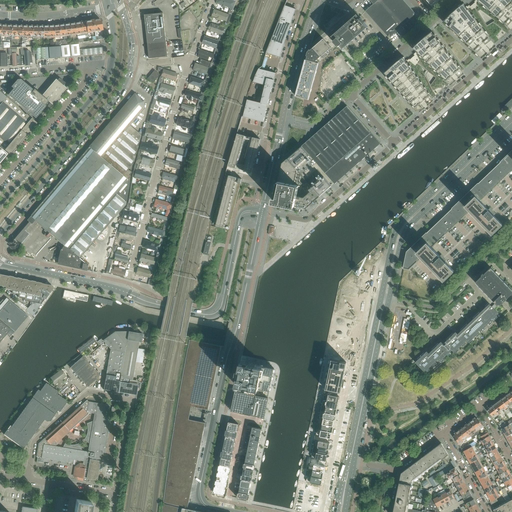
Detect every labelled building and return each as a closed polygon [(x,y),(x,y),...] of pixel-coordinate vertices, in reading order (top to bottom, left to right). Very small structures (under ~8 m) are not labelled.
[(230,0),(218,0),(217,3),(232,9),(235,2),(230,0)] [(373,4),(365,11),(377,24),(389,38),(397,31),(400,35),(403,33),(404,34),(403,34),(404,34),(407,32),(410,29),(410,28),(410,29),(409,27),(411,25),(408,22),(413,16),(415,18),(417,17),(402,0),(370,0),(373,4)] [(426,0),(433,8),(442,0),(426,0)] [(456,8),(443,20),(444,21),(449,26),(449,27),(457,33),(456,34),(464,41),(472,48),(471,49),(479,56),(481,58),(482,59),(511,32),(511,2),(510,0),(469,0),(466,2),(464,5),(463,4),(462,3),(456,8)] [(294,15),(296,9),(285,5),(282,12),(294,15)] [(215,10),(212,16),(227,22),(229,15),(215,10)] [(166,42),(163,13),(154,14),(144,15),(147,43),(166,42)] [(290,26),(292,19),(281,16),(278,22),(290,26)] [(334,29),(328,34),(332,38),(333,39),(334,39),(335,40),(333,41),(338,47),(340,45),(341,47),(348,42),(350,41),(350,40),(351,38),(352,39),(354,38),(365,28),(362,26),(363,25),(363,24),(360,21),(358,19),(357,20),(355,17),(352,20),(342,28),(343,29),(342,31),(341,30),(339,32),(340,33),(338,34),(334,29)] [(102,30),(100,19),(86,21),(87,32),(94,31),(96,40),(103,39),(103,36),(98,37),(97,31),(102,30)] [(87,32),(86,21),(75,23),(77,34),(87,32)] [(289,30),(290,26),(278,22),(276,27),(289,30)] [(77,34),(75,23),(64,24),(66,35),(77,34)] [(210,23),(208,29),(223,35),(225,29),(210,23)] [(11,36),(12,25),(4,25),(1,24),(1,36),(11,36)] [(66,35),(64,24),(54,26),(55,37),(63,36),(63,39),(66,39),(66,35)] [(22,37),(22,25),(16,25),(12,25),(11,36),(13,37),(22,37)] [(33,37),(33,26),(25,26),(22,25),(22,37),(27,37),(33,37)] [(43,37),(43,26),(37,26),(33,26),(33,37),(43,37)] [(55,37),(54,26),(43,26),(43,37),(55,37)] [(396,61),(384,72),(385,73),(417,110),(419,112),(420,113),(465,74),(464,73),(462,71),(460,68),(459,69),(456,63),(455,64),(452,58),(451,58),(448,53),(447,53),(444,47),(443,48),(440,42),(439,43),(436,37),(435,38),(432,32),(431,30),(424,35),(425,36),(417,42),(412,47),(413,48),(414,49),(404,58),(404,57),(403,56),(396,61)] [(286,39),(287,35),(275,31),(273,35),(286,39)] [(284,45),(286,39),(273,35),(271,41),(284,45)] [(205,37),(203,43),(217,48),(219,42),(205,37)] [(333,50),(323,39),(313,48),(321,57),(322,59),(333,50)] [(282,51),(284,45),(271,41),(268,47),(282,51)] [(149,58),(167,56),(166,42),(147,43),(149,58)] [(82,55),(82,50),(79,50),(78,44),(61,46),(62,57),(82,55)] [(36,49),(36,53),(37,59),(49,58),(48,47),(40,48),(40,49),(36,49)] [(280,57),(282,51),(268,47),(266,53),(267,53),(280,57)] [(321,57),(313,48),(310,50),(309,50),(307,53),(306,56),(307,56),(306,60),(318,63),(320,61),(318,59),(321,57)] [(201,50),(199,54),(214,59),(215,55),(201,50)] [(318,63),(306,60),(296,96),(308,100),(318,63)] [(196,64),(194,70),(206,74),(208,68),(196,64)] [(178,74),(163,69),(161,76),(176,81),(178,74)] [(270,93),(275,73),(262,70),(259,69),(254,83),(265,85),(264,91),(262,97),(261,103),(247,100),(243,117),(263,122),(269,99),(270,93)] [(153,83),(159,75),(154,70),(147,78),(153,83)] [(52,105),(66,88),(63,85),(65,83),(59,78),(57,80),(56,79),(42,95),(48,101),(52,105)] [(191,78),(189,84),(202,88),(204,82),(191,78)] [(42,95),(34,89),(33,90),(21,79),(17,79),(11,87),(13,88),(8,95),(35,118),(46,106),(45,105),(48,101),(42,95)] [(162,84),(160,91),(172,95),(175,88),(162,84)] [(188,90),(186,96),(199,100),(201,94),(188,90)] [(22,140),(37,123),(7,97),(0,91),(0,145),(2,147),(10,154),(19,144),(22,140)] [(125,204),(129,182),(127,180),(130,176),(129,175),(131,172),(128,169),(133,164),(141,135),(129,125),(144,109),(144,102),(135,93),(88,148),(89,148),(84,154),(83,154),(82,154),(83,155),(78,161),(77,160),(77,161),(77,162),(72,168),(72,167),(71,168),(71,169),(66,174),(65,175),(60,181),(59,182),(54,188),(53,189),(48,195),(47,196),(48,196),(43,202),(42,202),(42,203),(37,209),(36,209),(36,210),(34,212),(30,217),(34,220),(36,222),(42,226),(45,229),(47,232),(46,233),(45,234),(45,236),(46,237),(48,237),(49,235),(50,234),(53,236),(53,237),(62,244),(60,248),(62,249),(61,249),(61,250),(60,251),(58,262),(58,263),(80,269),(82,269),(86,270),(87,266),(88,265),(79,258),(115,217),(115,216),(125,204)] [(503,115),(511,105),(511,99),(500,111),(503,115)] [(317,132),(301,146),(302,146),(309,155),(310,156),(314,161),(315,161),(334,183),(354,166),(360,161),(359,160),(361,158),(362,159),(380,144),(347,106),(318,131),(317,132)] [(165,120),(151,116),(149,123),(163,127),(165,120)] [(179,118),(177,125),(193,129),(195,123),(179,118)] [(161,134),(146,130),(144,136),(159,140),(161,134)] [(175,131),(173,138),(185,142),(187,135),(175,131)] [(251,171),(259,138),(236,133),(228,167),(226,167),(212,225),(228,229),(240,178),(238,177),(240,169),(251,171)] [(158,147),(141,142),(140,149),(156,154),(158,147)] [(287,159),(296,169),(299,167),(307,160),(308,158),(310,156),(309,155),(302,146),(301,146),(287,159)] [(170,149),(168,157),(181,161),(183,153),(170,149)] [(480,201),(483,197),(511,169),(511,150),(500,162),(500,163),(478,184),(478,183),(451,209),(452,209),(427,233),(426,233),(406,252),(403,269),(408,270),(408,269),(421,258),(416,252),(426,242),(431,247),(435,244),(467,213),(469,211),(464,206),(475,196),(480,201)] [(154,161),(138,156),(136,163),(152,167),(154,161)] [(167,159),(166,166),(180,170),(181,163),(167,159)] [(282,163),(274,202),(306,209),(320,196),(319,196),(311,186),(287,159),(282,163)] [(151,174),(137,170),(135,178),(149,181),(151,174)] [(163,172),(162,177),(163,179),(178,183),(180,177),(163,172)] [(319,179),(311,186),(319,196),(320,196),(331,186),(323,177),(322,176),(320,178),(319,179)] [(174,190),(160,186),(158,193),(173,197),(174,190)] [(494,215),(495,214),(490,208),(488,210),(480,201),(475,196),(464,206),(469,211),(491,234),(502,224),(494,215)] [(157,200),(155,207),(169,210),(170,204),(157,200)] [(139,215),(123,211),(122,218),(138,222),(139,215)] [(31,223),(34,220),(30,217),(21,227),(25,230),(31,223)] [(29,234),(25,230),(21,227),(15,234),(23,241),(29,234)] [(135,230),(126,227),(125,233),(134,236),(135,230)] [(150,227),(148,232),(163,237),(164,231),(150,227)] [(23,241),(15,234),(13,237),(21,244),(23,241)] [(15,251),(21,244),(13,237),(12,237),(7,242),(10,245),(9,246),(15,251)] [(146,241),(144,248),(158,251),(160,245),(146,241)] [(445,262),(447,260),(441,254),(440,256),(431,247),(426,242),(416,252),(421,258),(443,281),(454,271),(445,262)] [(116,251),(114,259),(127,263),(129,255),(116,251)] [(142,254),(140,261),(154,265),(156,258),(142,254)] [(113,266),(111,273),(123,277),(125,270),(113,266)] [(138,268),(136,274),(150,278),(152,272),(138,268)] [(511,292),(511,290),(508,287),(499,278),(490,269),(490,268),(483,274),(483,273),(481,275),(482,276),(475,282),(495,303),(498,305),(498,306),(501,303),(511,292)] [(5,289),(8,276),(0,274),(0,287),(0,288),(5,289)] [(18,297),(22,279),(8,276),(5,289),(11,290),(10,293),(12,293),(18,294),(17,297),(18,297)] [(31,304),(36,282),(22,279),(18,297),(18,298),(24,299),(23,301),(25,301),(31,302),(30,304),(31,304)] [(34,314),(52,288),(53,288),(53,287),(52,286),(51,286),(36,282),(31,304),(31,305),(28,308),(25,306),(16,299),(15,301),(34,317),(36,315),(34,314)] [(339,325),(334,349),(356,353),(361,329),(354,328),(357,313),(364,314),(369,291),(346,287),(342,310),(339,325)] [(87,302),(88,295),(65,291),(62,299),(66,300),(65,301),(75,303),(76,300),(87,302)] [(93,296),(92,302),(111,307),(112,301),(93,296)] [(0,342),(13,328),(20,334),(31,319),(9,301),(0,310),(0,342)] [(494,309),(492,307),(489,304),(484,309),(493,319),(498,314),(494,309)] [(481,331),(491,320),(493,319),(484,309),(471,321),(481,331)] [(468,342),(479,332),(481,331),(471,321),(459,333),(466,340),(468,342)] [(134,372),(139,342),(141,342),(141,341),(142,339),(141,339),(142,334),(131,332),(129,331),(124,331),(115,332),(127,346),(118,392),(130,394),(136,395),(138,385),(136,384),(132,384),(133,377),(134,377),(135,372),(134,372)] [(118,392),(127,346),(115,332),(103,341),(110,350),(104,388),(103,389),(118,392)] [(454,352),(465,342),(466,340),(459,333),(457,334),(455,332),(445,342),(452,350),(454,352)] [(92,337),(76,350),(79,354),(95,341),(92,337)] [(163,503),(188,508),(221,346),(197,341),(163,503)] [(440,362),(450,352),(452,350),(445,342),(443,344),(441,342),(430,352),(437,360),(440,362)] [(431,366),(436,361),(437,360),(430,352),(429,353),(427,351),(415,362),(418,365),(420,367),(424,372),(431,366)] [(99,374),(86,359),(83,356),(81,354),(80,354),(76,358),(78,360),(70,368),(88,387),(95,380),(97,382),(99,374)] [(331,359),(325,389),(340,392),(341,389),(343,377),(343,375),(344,375),(346,362),(331,359)] [(236,386),(231,411),(264,417),(274,368),(262,366),(241,362),(236,386)] [(65,370),(63,367),(62,368),(49,378),(53,384),(55,382),(56,381),(54,379),(57,376),(65,370)] [(50,421),(58,410),(60,412),(67,402),(57,394),(58,392),(53,388),(52,387),(53,387),(51,385),(50,386),(48,384),(51,383),(49,380),(48,379),(44,382),(45,384),(40,391),(38,390),(12,426),(10,425),(4,433),(4,434),(4,435),(4,434),(11,439),(11,440),(12,441),(13,441),(23,448),(23,449),(44,419),(47,421),(50,421)] [(324,394),(323,400),(338,403),(339,397),(324,394)] [(511,403),(506,395),(501,399),(507,407),(509,405),(511,407),(511,406),(511,403)] [(507,407),(501,399),(496,402),(504,412),(506,411),(505,409),(507,407)] [(48,461),(48,459),(52,460),(52,462),(57,463),(57,461),(61,461),(61,463),(65,464),(65,462),(72,463),(73,459),(83,461),(82,466),(79,465),(76,467),(75,477),(77,480),(95,483),(95,480),(97,480),(97,478),(97,475),(98,475),(97,475),(98,472),(98,469),(99,469),(98,469),(99,466),(99,463),(100,463),(99,463),(100,461),(102,462),(102,459),(100,459),(100,456),(101,457),(102,452),(105,452),(108,431),(110,416),(108,416),(109,406),(89,402),(87,400),(38,444),(36,457),(37,457),(36,462),(43,463),(44,460),(48,461)] [(323,400),(322,406),(336,409),(338,403),(323,400)] [(504,412),(496,402),(492,405),(497,413),(498,414),(500,412),(502,414),(504,412)] [(497,413),(492,405),(488,408),(489,410),(488,411),(492,417),(497,413)] [(322,406),(321,412),(335,415),(336,409),(322,406)] [(321,412),(319,418),(334,421),(335,415),(321,412)] [(319,418),(318,424),(333,427),(334,421),(319,418)] [(483,426),(477,419),(476,420),(475,418),(470,422),(476,430),(479,428),(479,429),(483,426)] [(228,422),(227,429),(237,431),(238,424),(228,422)] [(476,430),(470,422),(465,425),(468,428),(467,429),(469,431),(468,432),(470,435),(474,433),(473,432),(476,430)] [(318,424),(317,429),(332,432),(333,427),(318,424)] [(511,428),(509,425),(509,424),(507,426),(501,429),(502,429),(504,433),(511,428)] [(468,432),(469,431),(467,429),(468,428),(465,425),(459,430),(465,438),(468,436),(468,437),(470,435),(468,432)] [(252,427),(251,433),(260,435),(262,429),(252,427)] [(227,429),(225,436),(235,438),(237,431),(227,429)] [(317,429),(316,436),(330,439),(332,432),(317,429)] [(465,438),(459,430),(455,433),(456,435),(454,436),(458,444),(463,441),(462,440),(465,438)] [(225,436),(223,450),(232,452),(235,438),(225,436)] [(483,445),(492,440),(489,436),(483,439),(481,440),(483,445)] [(315,440),(313,446),(328,449),(329,443),(315,440)] [(486,449),(494,445),(492,440),(483,445),(486,449)] [(412,480),(424,471),(443,456),(444,458),(448,455),(441,443),(401,473),(395,501),(408,504),(409,501),(408,501),(412,480)] [(488,453),(496,449),(494,445),(486,449),(488,453)] [(313,446),(312,452),(327,455),(328,449),(313,446)] [(466,456),(477,450),(474,446),(472,447),(471,447),(464,451),(466,456)] [(468,460),(476,455),(479,454),(478,452),(480,451),(480,449),(479,449),(479,448),(477,450),(466,456),(468,460)] [(491,457),(499,453),(496,449),(488,453),(491,457)] [(223,450),(221,458),(231,460),(232,452),(223,450)] [(312,452),(311,458),(326,461),(327,455),(312,452)] [(493,461),(501,457),(499,453),(491,457),(493,461)] [(470,464),(479,459),(476,455),(468,460),(470,464)] [(495,465),(503,461),(501,457),(493,461),(495,465)] [(221,458),(220,465),(229,467),(230,467),(232,460),(231,460),(221,458)] [(311,458),(310,464),(325,467),(326,461),(311,458)] [(472,468),(481,463),(480,462),(482,460),(481,458),(479,460),(479,459),(470,464),(472,468)] [(497,470),(505,465),(503,461),(495,465),(497,470)] [(475,472),(483,467),(483,468),(486,466),(484,464),(482,466),(481,463),(472,468),(475,472)] [(325,467),(310,464),(309,470),(323,473),(325,467)] [(220,465),(217,479),(226,481),(229,467),(220,465)] [(500,474),(508,469),(505,465),(497,470),(500,474)] [(485,472),(483,468),(483,467),(475,472),(477,476),(485,472)] [(458,474),(455,468),(453,469),(451,470),(449,471),(448,472),(447,472),(448,473),(446,474),(448,478),(449,479),(458,474)] [(502,478),(510,473),(508,469),(500,474),(502,478)] [(309,470),(307,476),(322,479),(323,473),(309,470)] [(479,480),(487,476),(485,472),(477,476),(479,480)] [(504,482),(511,477),(511,476),(510,473),(502,478),(504,482)] [(462,478),(462,477),(461,477),(461,476),(460,474),(452,478),(454,483),(462,478)] [(307,476),(306,481),(321,484),(322,479),(307,476)] [(481,484),(490,480),(487,476),(479,480),(481,484)] [(457,487),(465,482),(463,480),(463,481),(462,480),(463,479),(462,478),(454,483),(457,487)] [(217,479),(214,493),(224,495),(226,481),(217,479)] [(484,488),(495,482),(494,480),(491,482),(490,480),(481,484),(484,488)] [(467,487),(466,486),(465,485),(466,485),(465,482),(457,487),(459,491),(467,487)] [(494,488),(492,485),(495,483),(495,482),(484,488),(486,493),(494,488)] [(454,498),(450,490),(449,487),(444,489),(446,492),(450,500),(451,499),(452,498),(452,499),(454,498)] [(461,495),(469,491),(468,489),(467,488),(467,487),(459,491),(461,495)] [(488,497),(496,492),(494,488),(486,493),(488,497)] [(472,495),(469,491),(461,495),(464,500),(472,495)] [(238,493),(237,497),(238,497),(238,498),(247,500),(247,499),(248,499),(249,495),(248,495),(248,494),(239,492),(239,493),(238,493)] [(439,511),(437,507),(433,499),(429,492),(425,511),(422,510),(422,511),(421,511),(439,511)] [(450,500),(446,492),(442,495),(446,502),(448,501),(449,500),(449,501),(450,500)] [(491,501),(499,497),(501,496),(498,492),(497,493),(496,492),(488,497),(491,501)] [(446,502),(442,495),(437,497),(442,505),(443,504),(442,504),(443,503),(444,503),(446,502)] [(442,505),(437,497),(433,499),(437,507),(439,506),(439,505),(440,505),(442,505)] [(90,509),(91,501),(76,499),(75,507),(90,509)] [(476,504),(474,499),(466,503),(468,508),(476,504)] [(421,511),(422,511),(408,509),(409,504),(408,504),(395,501),(392,511),(407,511),(409,511),(421,511)] [(511,511),(506,502),(494,509),(495,511),(511,511)]
